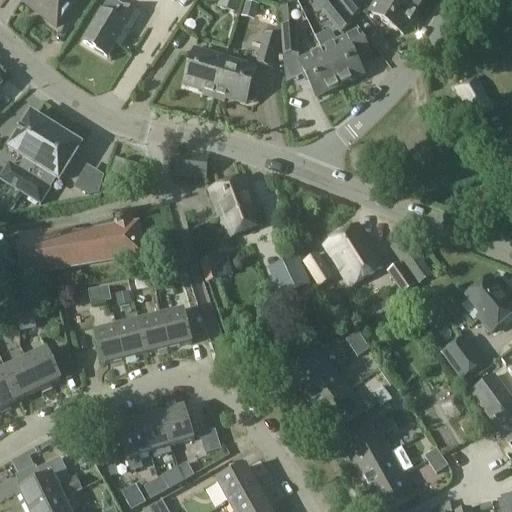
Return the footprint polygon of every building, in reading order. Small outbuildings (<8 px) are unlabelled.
[(37,17),(50,0),(22,0),(21,1),(38,15),(37,16),(37,17)] [(50,0),(37,17),(38,17),(39,15),(56,29),(78,1),(77,0),(50,0)] [(109,0),(83,45),(106,59),(114,45),(119,48),(137,17),(123,9),(109,0)] [(240,1),(237,0),(222,0),(219,8),(235,14),(240,1)] [(352,25),(334,3),(331,0),(311,0),(322,13),(340,35),(352,25)] [(355,0),(335,0),(351,19),(363,10),(355,0)] [(402,36),(417,15),(394,0),(378,0),(369,15),(402,36)] [(394,0),(417,15),(426,0),(394,0)] [(241,19),(255,22),(259,6),(245,3),(241,19)] [(296,27),(281,29),(283,57),(298,55),(296,27)] [(315,40),(322,53),(339,88),(362,77),(359,70),(373,64),(359,34),(335,46),(330,34),(317,40),(316,39),(315,40)] [(265,36),(257,65),(271,69),(279,40),(265,36)] [(215,97),(225,62),(194,53),(184,88),(215,97)] [(339,88),(322,53),(298,64),(316,100),(339,88)] [(225,62),(215,97),(245,106),(256,71),(225,62)] [(476,84),(457,94),(474,122),(493,112),(476,84)] [(29,118),(9,150),(8,152),(10,153),(25,162),(19,172),(9,166),(0,179),(0,181),(19,194),(57,133),(32,117),(30,116),(29,118)] [(40,207),(49,191),(29,179),(36,169),(57,182),(59,184),(60,182),(80,150),(81,148),(79,147),(57,133),(19,194),(40,207)] [(203,158),(175,159),(176,180),(204,179),(203,158)] [(116,163),(112,174),(133,181),(137,170),(116,163)] [(87,168),(74,189),(89,198),(98,197),(104,178),(87,168)] [(246,182),(210,196),(228,241),(263,227),(246,182)] [(19,248),(24,278),(142,257),(137,227),(130,228),(128,215),(115,217),(117,230),(75,237),(74,231),(40,237),(39,234),(19,238),(20,247),(19,248)] [(356,227),(323,248),(351,290),(384,269),(376,257),(375,258),(356,227)] [(390,251),(409,276),(425,263),(407,239),(390,251)] [(214,256),(199,261),(206,283),(221,279),(214,256)] [(295,258),(269,270),(283,299),(309,287),(295,258)] [(316,258),(304,265),(319,288),(330,281),(316,258)] [(167,274),(157,276),(159,290),(169,288),(167,274)] [(389,281),(401,298),(414,289),(404,275),(402,277),(400,274),(389,281)] [(149,292),(159,290),(157,276),(146,278),(149,292)] [(478,319),(490,335),(511,317),(511,311),(499,295),(501,294),(491,280),(467,299),(481,317),(478,319)] [(109,289),(88,293),(91,307),(111,303),(109,289)] [(392,299),(414,335),(420,331),(398,296),(392,299)] [(336,298),(325,305),(331,315),(343,308),(336,298)] [(31,302),(20,304),(23,319),(33,317),(31,302)] [(12,321),(23,319),(20,304),(10,306),(12,321)] [(183,313),(161,319),(169,351),(191,346),(183,313)] [(146,357),(169,351),(161,319),(138,324),(146,357)] [(116,330),(124,362),(146,357),(138,324),(116,330)] [(124,362),(116,330),(94,335),(102,368),(124,362)] [(350,349),(363,341),(357,332),(345,340),(350,349)] [(277,337),(248,355),(258,371),(287,354),(277,337)] [(363,341),(350,349),(356,358),(368,349),(363,341)] [(460,342),(443,355),(463,383),(481,371),(460,342)] [(25,362),(40,392),(60,382),(46,352),(25,362)] [(302,396),(332,372),(316,352),(286,376),(302,396)] [(19,402),(40,392),(25,362),(4,372),(19,402)] [(0,410),(19,402),(4,372),(0,373),(0,410)] [(332,372),(302,396),(318,416),(348,392),(332,372)] [(511,403),(494,378),(471,394),(509,446),(511,443),(511,403)] [(434,395),(439,410),(456,404),(450,389),(434,395)] [(382,390),(373,397),(379,404),(378,405),(381,409),(391,402),(382,390)] [(360,407),(348,392),(318,416),(334,436),(363,413),(365,415),(378,405),(379,404),(373,397),(360,407)] [(161,417),(171,448),(193,442),(184,410),(161,417)] [(171,448),(161,417),(139,423),(148,455),(171,448)] [(458,426),(464,437),(481,428),(474,417),(458,426)] [(344,451),(356,473),(390,454),(381,439),(396,431),(391,422),(376,430),(377,432),(344,451)] [(117,430),(126,461),(129,472),(143,468),(139,457),(148,455),(139,423),(117,430)] [(442,459),(441,458),(436,451),(424,459),(430,467),(442,459)] [(356,473),(369,496),(402,477),(390,454),(356,473)] [(114,467),(118,463),(116,455),(104,457),(107,469),(114,467)] [(442,459),(430,467),(436,476),(448,468),(442,459)] [(19,493),(28,511),(38,511),(72,495),(82,491),(75,478),(68,481),(64,472),(59,461),(37,472),(42,482),(19,493)] [(186,465),(177,470),(184,483),(193,478),(186,465)] [(228,506),(257,489),(245,469),(216,485),(228,506)] [(391,511),(415,499),(402,477),(369,496),(377,511),(391,511)] [(161,479),(152,484),(159,497),(168,492),(161,479)] [(152,484),(143,489),(150,501),(159,497),(152,484)] [(130,511),(145,504),(136,487),(121,495),(130,511)] [(228,506),(231,511),(264,511),(268,510),(257,489),(228,506)] [(73,495),(38,511),(69,511),(79,508),(73,495)] [(106,500),(84,511),(99,511),(109,507),(106,500)]
